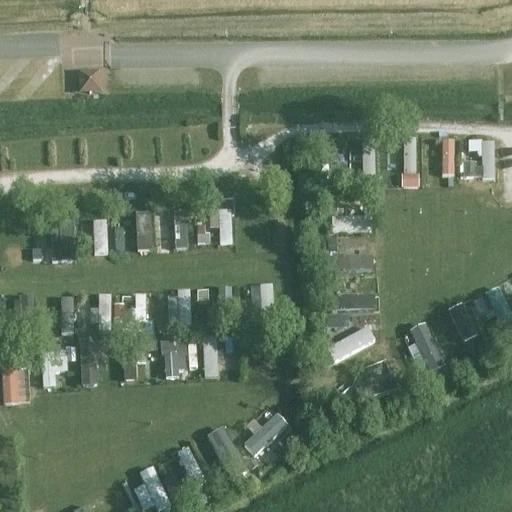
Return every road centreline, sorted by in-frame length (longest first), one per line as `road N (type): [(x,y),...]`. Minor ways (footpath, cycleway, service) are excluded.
road 1 (track): [(0,407),(250,395),(254,404),(240,414),(58,511)]
road 2 (track): [(240,159),(263,175),(277,199),(278,257),(271,265),(0,283)]
